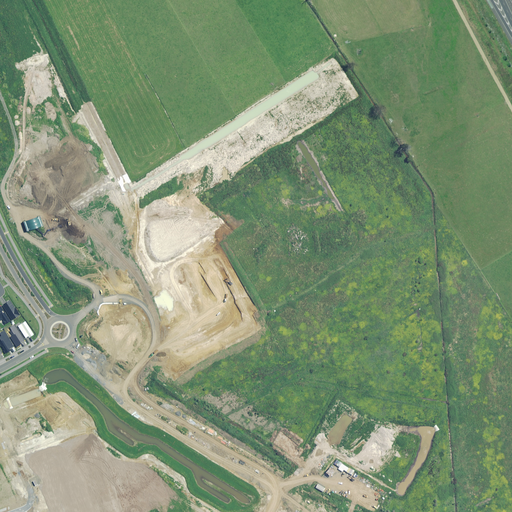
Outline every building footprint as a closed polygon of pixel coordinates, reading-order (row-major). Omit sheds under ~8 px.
[(6,303),(3,305),(12,320),(20,315),(15,307),(10,300),(5,303),(6,303)] [(0,320),(3,319),(4,320),(3,321),(5,324),(10,321),(4,312),(3,313),(2,311),(3,310),(0,306),(0,305),(0,320)] [(34,334),(25,321),(18,326),(26,337),(28,336),(29,337),(34,334)] [(25,340),(14,324),(10,327),(12,330),(8,332),(17,347),(21,344),(21,342),(25,340)] [(14,346),(4,330),(0,332),(2,335),(0,336),(0,337),(2,340),(0,341),(0,343),(1,346),(2,345),(5,349),(4,350),(6,353),(10,350),(9,349),(14,346)]
